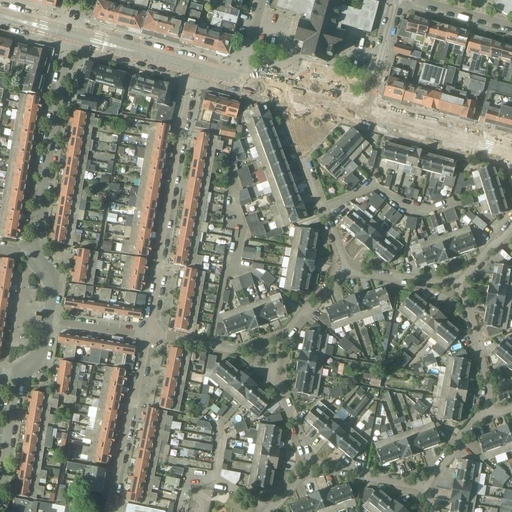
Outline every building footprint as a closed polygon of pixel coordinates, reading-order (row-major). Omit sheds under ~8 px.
[(44,0),(43,5),(55,9),(56,0),(44,0)] [(111,24),(117,25),(121,8),(110,5),(110,0),(97,0),(93,19),(98,20),(98,21),(103,23),(103,22),(106,22),(107,24),(110,24),(111,24)] [(135,0),(122,0),(121,8),(117,25),(116,26),(120,27),(122,26),(122,27),(123,28),(125,29),(127,28),(128,28),(135,0)] [(135,0),(128,28),(140,31),(148,0),(135,0)] [(162,4),(155,33),(156,33),(155,34),(160,35),(162,35),(162,36),(166,37),(166,36),(167,36),(176,0),(163,0),(163,4),(162,4)] [(179,40),(189,2),(180,0),(176,0),(167,36),(167,37),(167,38),(171,39),(172,38),(173,38),(173,39),(178,40),(178,39),(179,40)] [(213,0),(217,1),(218,1),(227,3),(225,8),(239,11),(239,10),(241,11),(242,5),(241,5),(241,2),(234,0),(213,0)] [(277,0),(276,7),(291,11),(291,8),(307,13),(305,22),(299,20),(294,39),(299,41),(297,47),(303,49),(301,55),(325,62),(327,55),(332,57),(333,50),(339,52),(344,32),(338,30),(341,22),(357,26),(356,29),(370,33),(379,3),(378,2),(369,0),(363,0),(361,11),(341,5),(342,0),(340,0),(277,0)] [(508,17),(511,10),(511,0),(495,0),(492,7),(508,17)] [(162,4),(151,1),(143,30),(148,32),(153,34),(154,33),(155,33),(162,4)] [(192,1),(191,1),(180,42),(185,43),(185,44),(191,46),(191,45),(193,46),(197,28),(203,7),(196,5),(197,2),(192,1)] [(216,5),(215,11),(238,17),(240,11),(239,11),(225,8),(216,5)] [(215,11),(214,13),(211,26),(223,29),(221,34),(216,52),(217,52),(218,54),(226,56),(228,55),(238,17),(215,11)] [(402,21),(398,36),(409,39),(410,34),(415,35),(420,19),(418,19),(417,17),(414,16),(412,17),(410,17),(408,22),(402,21)] [(415,35),(414,41),(419,43),(419,45),(423,47),(429,22),(420,19),(415,35)] [(429,22),(423,47),(427,48),(428,46),(433,47),(435,40),(439,25),(429,22)] [(439,25),(435,40),(440,42),(438,50),(438,51),(436,55),(441,56),(449,27),(439,25)] [(441,56),(440,61),(444,62),(447,53),(449,44),(454,45),(458,30),(449,27),(441,56)] [(216,52),(221,34),(209,31),(197,28),(193,46),(204,49),(216,52)] [(454,45),(453,51),(458,52),(457,55),(462,57),(469,32),(466,32),(465,30),(462,29),(460,30),(458,30),(454,45)] [(471,36),(466,56),(472,58),(468,72),(473,73),(474,71),(473,71),(482,39),(471,36)] [(0,39),(0,57),(7,59),(12,43),(0,39)] [(482,39),(473,71),(474,71),(478,72),(482,56),(488,58),(493,42),(482,39)] [(493,42),(488,58),(495,59),(493,67),(498,68),(499,61),(504,45),(493,42)] [(10,74),(20,77),(29,46),(18,43),(17,46),(16,46),(12,61),(12,62),(10,74)] [(40,88),(42,80),(44,72),(47,73),(53,50),(46,49),(46,50),(41,49),(35,45),(34,48),(29,46),(20,77),(18,85),(26,87),(25,93),(41,96),(42,88),(40,88)] [(411,50),(394,45),(392,51),(413,57),(415,51),(411,50)] [(511,47),(504,45),(499,61),(505,62),(501,80),(505,82),(511,55),(511,47)] [(409,67),(408,72),(400,101),(412,104),(416,88),(409,87),(416,62),(411,61),(409,67)] [(91,87),(93,82),(95,73),(93,73),(95,65),(92,64),(93,63),(88,62),(87,63),(86,63),(86,66),(84,65),(77,92),(87,95),(89,86),(91,87)] [(424,107),(436,110),(442,89),(443,85),(443,86),(444,80),(447,72),(447,71),(423,64),(417,89),(416,88),(412,104),(424,107)] [(87,95),(86,97),(91,98),(95,83),(102,85),(106,68),(102,67),(101,68),(99,68),(99,66),(95,65),(93,73),(95,73),(93,82),(91,87),(89,86),(87,95)] [(400,101),(408,72),(390,67),(383,96),(384,96),(384,97),(400,101)] [(459,116),(470,76),(469,76),(469,75),(459,72),(458,77),(464,79),(461,92),(454,90),(455,89),(447,87),(448,85),(451,86),(455,69),(448,67),(447,71),(447,72),(444,80),(443,86),(443,85),(442,89),(436,110),(448,113),(459,116)] [(106,68),(102,85),(110,87),(109,91),(111,92),(114,82),(115,83),(116,77),(115,77),(116,72),(113,71),(113,70),(106,68)] [(114,82),(111,92),(114,92),(115,88),(123,91),(128,75),(125,74),(125,73),(121,72),(121,73),(116,72),(115,77),(116,77),(115,83),(114,82)] [(133,77),(128,97),(134,98),(133,104),(132,108),(136,109),(137,106),(139,106),(140,103),(135,102),(136,99),(138,100),(138,99),(142,86),(144,86),(146,80),(140,79),(141,78),(136,76),(136,77),(133,77)] [(485,79),(472,76),(471,76),(470,76),(459,116),(461,117),(461,118),(467,120),(467,119),(472,120),(478,95),(479,95),(483,91),(486,80),(485,79)] [(136,99),(135,102),(140,103),(139,106),(142,107),(144,102),(149,103),(151,99),(150,99),(155,81),(150,80),(150,81),(146,80),(144,86),(142,86),(138,99),(138,100),(136,99)] [(490,80),(479,122),(479,123),(479,122),(484,123),(483,124),(484,124),(484,123),(511,130),(511,85),(506,84),(500,83),(490,80)] [(155,81),(150,99),(151,99),(158,101),(157,105),(159,105),(163,92),(164,92),(166,84),(162,83),(162,84),(159,84),(160,83),(155,81)] [(169,85),(166,84),(164,92),(163,92),(159,105),(157,105),(155,111),(157,111),(157,113),(155,121),(170,124),(175,104),(172,103),(177,87),(174,86),(174,85),(169,84),(169,85)] [(196,128),(208,130),(217,98),(212,96),(212,95),(209,94),(208,98),(205,97),(203,97),(202,102),(203,102),(196,128)] [(19,95),(18,103),(41,106),(41,104),(39,104),(40,98),(19,95)] [(223,120),(224,116),(228,101),(228,100),(224,99),(224,98),(219,97),(219,98),(217,97),(217,98),(208,130),(220,130),(221,130),(223,120)] [(75,110),(85,111),(108,115),(108,114),(117,116),(117,115),(121,115),(121,108),(118,108),(118,109),(114,108),(114,104),(109,102),(107,102),(106,103),(98,100),(98,101),(76,98),(75,101),(75,103),(75,107),(75,110)] [(220,130),(219,135),(234,138),(236,131),(225,129),(227,122),(228,122),(229,117),(236,119),(240,104),(238,103),(239,102),(234,101),(234,102),(228,101),(224,116),(223,120),(221,130),(220,130)] [(18,103),(17,111),(37,114),(38,109),(40,109),(41,106),(18,103)] [(246,112),(242,113),(247,125),(270,116),(269,112),(267,112),(265,105),(253,110),(251,105),(244,108),(246,112)] [(17,111),(15,120),(35,124),(37,114),(17,111)] [(71,117),(70,119),(99,124),(100,120),(94,119),(95,115),(87,114),(74,112),(73,117),(71,117)] [(270,116),(247,125),(251,136),(273,128),(270,121),(272,121),(270,116)] [(70,119),(70,122),(72,123),(71,128),(91,131),(92,127),(99,129),(99,124),(70,119)] [(130,119),(126,119),(123,120),(122,126),(129,127),(130,119)] [(15,120),(13,130),(34,134),(35,124),(15,120)] [(143,129),(142,130),(171,135),(172,133),(170,132),(171,127),(150,123),(149,127),(143,126),(143,129)] [(71,128),(69,138),(90,141),(91,132),(91,131),(71,128)] [(273,128),(251,136),(255,148),(277,140),(273,128)] [(352,128),(343,137),(360,153),(369,144),(352,128)] [(13,130),(12,140),(32,144),(34,134),(13,130)] [(142,134),(141,138),(147,139),(168,143),(168,137),(171,138),(171,135),(142,130),(142,134)] [(194,139),(193,142),(222,147),(223,142),(220,142),(221,138),(209,136),(197,134),(196,139),(194,139)] [(343,137),(335,146),(352,162),(360,153),(343,137)] [(69,138),(68,148),(88,151),(91,152),(92,142),(90,141),(69,138)] [(147,139),(146,149),(166,153),(168,143),(147,139)] [(12,140),(10,150),(30,154),(32,144),(12,140)] [(277,140),(255,148),(259,159),(281,151),(277,140)] [(193,142),(193,144),(195,144),(194,150),(215,154),(215,150),(222,151),(222,147),(193,142)] [(385,143),(381,159),(388,161),(386,168),(391,170),(398,147),(385,143)] [(335,146),(327,154),(342,168),(344,171),(346,168),(352,162),(335,146)] [(398,147),(391,170),(397,171),(398,164),(404,166),(405,166),(409,150),(398,147)] [(68,148),(66,157),(86,161),(88,151),(68,148)] [(139,148),(137,158),(144,159),(164,163),(166,153),(146,149),(139,148)] [(10,150),(8,160),(29,163),(30,154),(10,150)] [(194,150),(193,159),(213,163),(215,154),(194,150)] [(405,166),(403,173),(415,176),(421,151),(417,150),(416,152),(409,150),(405,166)] [(281,151),(259,159),(263,170),(268,168),(285,162),(281,151)] [(421,151),(415,176),(420,177),(422,170),(428,172),(432,156),(425,154),(426,152),(421,151)] [(327,154),(318,164),(323,168),(335,179),(344,171),(342,168),(327,154)] [(431,178),(428,188),(435,190),(437,182),(438,182),(444,159),(432,156),(428,172),(432,173),(431,178)] [(66,157),(64,167),(70,168),(84,171),(85,170),(94,172),(95,167),(89,166),(90,161),(86,161),(66,157)] [(142,168),(142,169),(162,173),(163,168),(164,163),(144,159),(142,168)] [(191,168),(191,169),(211,173),(215,174),(217,164),(213,163),(193,159),(191,168)] [(438,182),(436,190),(438,191),(445,185),(453,187),(455,179),(452,178),(453,172),(456,162),(444,159),(438,182)] [(7,168),(7,170),(27,174),(28,168),(29,163),(8,160),(7,168)] [(268,168),(263,170),(267,181),(290,173),(288,168),(285,162),(268,168)] [(463,182),(461,189),(473,185),(474,185),(497,178),(493,166),(477,171),(479,177),(463,182)] [(64,168),(63,177),(83,181),(84,171),(70,168),(64,167),(64,168)] [(250,173),(247,167),(236,171),(239,181),(245,179),(244,175),(250,173)] [(142,169),(140,179),(161,182),(162,173),(142,169)] [(191,169),(189,180),(209,183),(211,173),(191,169)] [(7,170),(5,180),(25,184),(27,174),(7,170)] [(250,175),(250,173),(244,175),(245,179),(239,181),(242,189),(254,184),(252,179),(250,175)] [(267,181),(260,184),(264,196),(272,193),(271,192),(294,184),(290,173),(267,181)] [(351,189),(355,185),(351,181),(355,178),(350,173),(343,181),(351,189)] [(455,187),(461,189),(465,175),(459,174),(455,187)] [(101,175),(100,183),(108,185),(110,177),(101,175)] [(63,177),(61,187),(81,191),(83,181),(63,177)] [(497,178),(474,185),(475,190),(482,188),(484,194),(500,189),(497,178)] [(140,179),(139,189),(159,192),(161,182),(140,179)] [(5,180),(3,190),(24,194),(25,184),(5,180)] [(189,180),(187,189),(208,193),(209,183),(189,180)] [(111,183),(110,190),(119,192),(120,185),(111,183)] [(294,184),(271,192),(272,193),(275,204),(298,196),(294,184)] [(61,187),(59,197),(79,200),(80,197),(81,191),(61,187)] [(139,189),(137,198),(157,202),(159,192),(139,189)] [(187,189),(186,199),(206,203),(208,193),(187,189)] [(486,201),(479,203),(481,208),(504,201),(500,189),(484,194),(486,201)] [(3,190),(2,200),(22,203),(24,194),(3,190)] [(376,210),(384,202),(384,201),(375,194),(372,199),(376,202),(372,207),(376,210)] [(435,203),(435,204),(443,201),(441,195),(437,195),(437,197),(436,199),(435,203)] [(276,204),(270,207),(274,217),(304,206),(302,202),(300,203),(298,196),(275,204),(276,204)] [(59,197),(58,207),(78,210),(79,200),(59,197)] [(137,198),(135,208),(156,212),(157,202),(137,198)] [(471,198),(460,202),(462,207),(473,203),(471,198)] [(186,199),(184,209),(204,213),(206,203),(186,199)] [(2,200),(0,210),(21,213),(22,203),(2,200)] [(504,201),(481,208),(482,212),(482,213),(490,211),(492,217),(508,212),(504,201)] [(304,206),(274,217),(278,229),(281,228),(284,227),(307,219),(304,211),(305,211),(304,206)] [(355,206),(340,224),(348,231),(363,213),(355,206)] [(58,207),(56,217),(76,220),(77,220),(78,210),(58,207)] [(135,208),(133,218),(154,222),(156,212),(135,208)] [(184,209),(182,219),(202,222),(205,223),(207,213),(204,213),(184,209)] [(0,210),(0,219),(19,223),(21,213),(0,210)] [(448,210),(443,212),(447,223),(453,221),(457,220),(456,214),(450,216),(448,210)] [(389,221),(394,225),(401,216),(397,212),(389,221)] [(363,213),(348,231),(356,237),(371,219),(363,213)] [(108,214),(107,222),(114,223),(116,215),(108,214)] [(248,227),(249,230),(255,228),(253,223),(258,220),(256,214),(245,218),(248,227)] [(468,219),(482,231),(487,226),(476,217),(472,214),(468,219)] [(56,217),(54,227),(74,230),(76,220),(56,217)] [(133,218),(132,228),(152,232),(154,222),(133,218)] [(0,219),(0,228),(20,231),(20,229),(18,229),(19,223),(0,219)] [(182,219),(180,229),(200,233),(206,234),(208,224),(205,223),(202,222),(182,219)] [(356,237),(355,239),(363,245),(379,226),(371,219),(356,237)] [(251,237),(265,235),(265,234),(266,234),(262,225),(269,223),(268,220),(259,223),(258,220),(253,223),(255,228),(249,230),(251,235),(251,237)] [(379,226),(363,245),(371,252),(372,251),(387,233),(379,226)] [(52,231),(51,234),(80,239),(80,235),(74,234),(74,230),(54,227),(54,231),(52,231)] [(468,227),(458,230),(466,252),(476,249),(468,227)] [(0,228),(0,236),(16,239),(17,234),(19,234),(20,231),(0,228)] [(131,234),(130,238),(150,242),(152,232),(132,228),(131,234)] [(278,230),(273,231),(275,237),(284,234),(281,228),(278,229),(278,230)] [(295,228),(293,238),(316,242),(318,232),(295,228)] [(180,229),(179,239),(199,242),(200,233),(180,229)] [(458,230),(449,234),(456,256),(466,252),(458,230)] [(273,231),(266,234),(265,234),(265,235),(267,240),(275,237),(273,231)] [(387,233),(372,251),(380,257),(395,240),(387,233)] [(51,234),(51,237),(53,237),(52,243),(69,246),(72,246),(73,242),(79,244),(80,239),(51,234)] [(429,241),(436,262),(437,264),(447,261),(439,237),(437,238),(436,234),(429,237),(430,240),(429,241)] [(449,234),(439,237),(447,261),(457,257),(456,256),(449,234)] [(123,241),(122,245),(151,250),(152,247),(149,247),(150,242),(130,238),(129,242),(123,241)] [(293,238),(291,248),(314,252),(316,242),(293,238)] [(179,239),(177,248),(197,252),(199,243),(199,242),(179,239)] [(423,239),(418,241),(419,244),(426,266),(436,262),(429,241),(424,242),(423,239)] [(395,240),(380,257),(388,264),(403,246),(395,240)] [(102,249),(111,250),(112,243),(103,242),(102,249)] [(419,244),(409,248),(417,269),(426,266),(419,244)] [(121,249),(121,253),(127,254),(148,258),(149,252),(151,253),(151,250),(122,245),(121,249)] [(174,253),(173,256),(202,261),(203,257),(196,256),(197,252),(177,248),(176,254),(174,253)] [(291,248),(289,258),(314,263),(316,252),(314,252),(291,248)] [(243,252),(242,258),(253,261),(255,250),(250,249),(249,253),(243,252)] [(74,255),(74,258),(97,261),(98,253),(78,250),(77,256),(74,255)] [(127,256),(125,265),(148,269),(148,266),(146,266),(147,260),(127,256)] [(173,256),(173,258),(175,259),(174,265),(194,268),(195,264),(201,265),(202,261),(173,256)] [(74,258),(73,260),(76,261),(75,266),(96,270),(101,270),(103,262),(97,261),(74,258)] [(289,258),(287,269),(310,273),(312,273),(314,263),(289,258)] [(0,259),(0,269),(13,272),(15,262),(0,259)] [(511,267),(495,264),(493,275),(511,278),(511,267)] [(125,265),(124,273),(144,276),(145,271),(147,271),(148,269),(125,265)] [(72,271),(71,274),(94,278),(96,270),(75,266),(74,271),(72,271)] [(0,269),(0,280),(11,282),(13,272),(0,269)] [(185,269),(183,279),(203,283),(205,273),(185,269)] [(287,269),(286,278),(308,283),(310,273),(287,269)] [(124,273),(122,281),(145,285),(145,282),(143,282),(144,276),(124,273)] [(71,274),(71,276),(74,277),(73,282),(93,286),(94,278),(71,274)] [(250,274),(238,278),(240,284),(245,282),(247,288),(247,289),(254,286),(250,274)] [(511,278),(493,275),(491,285),(511,288),(511,278)] [(286,278),(284,289),(306,294),(308,283),(286,278)] [(183,279),(181,289),(201,292),(203,283),(183,279)] [(0,280),(0,290),(10,292),(11,282),(0,280)] [(122,281),(121,289),(141,293),(142,287),(144,287),(145,285),(122,281)] [(489,284),(487,295),(511,300),(511,298),(511,288),(491,285),(489,284)] [(65,298),(64,307),(77,309),(81,286),(75,285),(73,299),(65,298)] [(81,286),(77,309),(90,311),(91,302),(84,301),(86,286),(81,286)] [(384,288),(373,292),(381,314),(392,310),(384,288)] [(91,302),(90,311),(102,313),(106,289),(101,289),(100,289),(98,303),(91,302)] [(106,289),(102,313),(115,315),(116,306),(109,305),(111,290),(106,289)] [(181,289),(179,299),(200,303),(202,293),(201,293),(201,292),(181,289)] [(0,290),(0,300),(9,302),(10,292),(0,290)] [(364,295),(372,317),(381,314),(373,292),(364,295)] [(116,306),(115,315),(127,317),(131,293),(126,293),(123,307),(116,306)] [(131,293),(127,317),(140,319),(142,310),(134,309),(135,300),(136,294),(131,293)] [(364,293),(353,297),(362,320),(364,326),(374,323),(372,317),(364,295),(364,293)] [(398,311),(397,311),(406,318),(421,300),(413,293),(398,311)] [(270,297),(277,319),(287,316),(284,309),(280,294),(270,297)] [(487,295),(485,305),(487,306),(510,310),(511,300),(487,295)] [(270,297),(260,301),(267,323),(277,319),(270,297)] [(353,297),(344,300),(344,302),(352,324),(362,320),(353,297)] [(179,299),(178,309),(198,313),(200,303),(179,299)] [(0,310),(7,312),(9,302),(0,300),(0,310)] [(421,300),(406,318),(413,324),(428,307),(421,300)] [(260,301),(250,304),(258,328),(268,325),(267,323),(260,301)] [(344,302),(334,305),(342,327),(352,324),(344,302)] [(250,304),(240,308),(247,330),(248,332),(258,328),(250,304)] [(322,314),(318,319),(329,329),(331,328),(332,331),(342,327),(334,305),(325,309),(326,313),(322,314)] [(428,307),(413,324),(421,331),(438,312),(430,305),(428,307)] [(487,306),(485,316),(508,320),(510,310),(487,306)] [(240,308),(231,311),(238,333),(247,330),(240,308)] [(178,309),(176,319),(196,322),(198,313),(178,309)] [(217,324),(215,335),(221,336),(222,335),(227,333),(228,337),(238,333),(231,311),(220,315),(222,319),(219,318),(218,318),(217,324)] [(438,312),(421,331),(429,338),(445,320),(446,319),(438,312)] [(485,316),(483,326),(487,327),(486,331),(488,338),(502,333),(503,330),(506,330),(508,320),(485,316)] [(176,319),(174,329),(194,332),(196,322),(176,319)] [(429,338),(426,341),(429,343),(428,345),(433,349),(437,344),(452,326),(445,320),(429,338)] [(305,331),(304,341),(327,345),(328,335),(325,335),(326,332),(315,322),(310,328),(310,332),(305,331)] [(452,326),(437,344),(445,351),(460,333),(452,326)] [(362,337),(363,336),(366,344),(370,343),(366,330),(360,332),(362,337)] [(59,335),(57,343),(66,344),(63,359),(68,360),(72,337),(59,335)] [(72,337),(68,360),(73,361),(76,346),(83,347),(85,339),(72,337)] [(85,339),(83,347),(91,348),(88,363),(94,364),(97,341),(85,339)] [(503,341),(493,353),(501,360),(511,346),(511,339),(508,345),(503,341)] [(97,341),(94,364),(99,365),(99,364),(100,359),(107,360),(108,351),(109,351),(110,343),(97,341)] [(304,341),(302,351),(325,356),(327,345),(304,341)] [(110,343),(109,351),(116,353),(114,367),(119,368),(123,345),(110,343)] [(123,345),(119,368),(124,368),(132,370),(133,365),(124,363),(126,354),(134,356),(135,347),(123,345)] [(511,346),(501,360),(509,367),(511,362),(511,346)] [(171,349),(169,359),(189,363),(191,352),(184,351),(171,349)] [(448,357),(446,367),(468,372),(470,361),(466,360),(467,356),(465,350),(451,355),(451,358),(448,357)] [(201,351),(198,364),(204,365),(207,352),(201,351)] [(300,351),(298,361),(323,366),(325,356),(302,351),(300,351)] [(217,357),(208,355),(206,369),(211,371),(215,366),(215,363),(217,357)] [(387,364),(389,364),(393,365),(395,356),(388,355),(387,364)] [(393,366),(404,368),(409,361),(402,355),(393,366)] [(169,359),(167,369),(187,373),(189,363),(169,359)] [(220,364),(208,378),(209,378),(217,384),(231,367),(223,360),(220,364)] [(57,367),(56,370),(79,373),(83,374),(84,374),(86,366),(86,365),(65,362),(60,361),(59,367),(57,367)] [(298,361),(296,372),(298,372),(321,376),(323,366),(298,361)] [(104,375),(127,380),(127,377),(125,377),(126,371),(113,368),(113,369),(105,367),(105,368),(104,375)] [(231,367),(217,384),(225,391),(239,374),(231,367)] [(439,376),(439,377),(466,382),(468,372),(446,367),(445,368),(440,367),(439,376)] [(167,369),(165,378),(185,382),(187,373),(167,369)] [(56,370),(56,372),(58,372),(57,378),(78,381),(81,381),(82,382),(83,374),(79,373),(56,370)] [(239,374),(225,391),(232,398),(248,379),(241,372),(239,374)] [(298,372),(296,382),(319,386),(321,376),(298,372)] [(102,383),(102,384),(123,388),(124,382),(126,383),(127,380),(104,375),(102,383)] [(370,385),(380,387),(382,377),(372,375),(371,380),(370,385)] [(439,377),(437,385),(442,386),(442,388),(467,393),(468,382),(466,382),(439,377)] [(54,383),(54,386),(76,389),(78,381),(57,378),(56,383),(54,383)] [(165,378),(163,388),(183,392),(185,382),(165,378)] [(248,379),(232,398),(233,398),(240,405),(241,404),(241,405),(256,387),(257,386),(248,379)] [(296,382),(294,393),(317,397),(319,386),(296,382)] [(102,384),(100,392),(123,396),(124,394),(122,394),(123,388),(102,384)] [(54,386),(53,388),(55,388),(55,394),(75,397),(76,389),(54,386)] [(256,387),(241,405),(249,411),(263,394),(256,387)] [(163,388),(161,398),(181,402),(183,392),(163,388)] [(360,388),(356,393),(361,397),(365,392),(360,388)] [(442,388),(440,398),(463,402),(463,403),(465,403),(467,393),(442,388)] [(353,411),(350,414),(354,418),(357,414),(369,400),(374,397),(377,397),(378,391),(370,390),(369,395),(367,394),(365,397),(353,411)] [(29,397),(28,399),(58,404),(58,400),(52,399),(53,395),(32,392),(31,397),(29,397)] [(100,392),(98,401),(119,405),(121,399),(123,399),(123,396),(100,392)] [(398,419),(388,392),(384,394),(382,394),(380,400),(385,398),(393,421),(396,429),(401,427),(400,424),(398,419)] [(263,394),(249,411),(257,418),(271,401),(263,394)] [(202,395),(199,407),(207,408),(209,396),(207,396),(202,395)] [(161,398),(159,408),(172,411),(172,410),(179,412),(181,402),(161,398)] [(440,398),(438,409),(461,413),(463,403),(463,402),(440,398)] [(28,399),(28,402),(31,402),(30,408),(50,411),(51,407),(57,408),(58,404),(28,399)] [(98,401),(97,410),(118,414),(119,405),(98,401)] [(353,411),(353,410),(358,405),(353,401),(348,406),(348,407),(345,410),(350,414),(353,411)] [(319,402),(304,419),(312,426),(327,408),(319,402)] [(26,413),(25,416),(55,420),(56,416),(50,415),(50,414),(50,411),(30,408),(29,413),(26,413)] [(143,417),(172,423),(173,418),(166,417),(167,413),(147,408),(145,415),(143,414),(143,417)] [(327,408),(312,426),(320,433),(335,415),(327,408)] [(438,409),(436,419),(459,423),(461,413),(438,409)] [(95,419),(116,423),(118,414),(97,410),(95,419)] [(320,433),(319,434),(327,441),(343,422),(335,415),(320,433)] [(25,416),(25,418),(28,418),(27,424),(48,427),(48,423),(54,424),(55,421),(55,420),(25,416)] [(143,417),(142,419),(144,420),(143,425),(164,429),(164,425),(171,427),(172,423),(143,417)] [(95,419),(93,429),(114,433),(116,423),(95,419)] [(420,420),(411,423),(413,430),(421,452),(421,451),(431,448),(423,426),(420,420)] [(343,422),(327,441),(335,448),(336,446),(351,429),(343,422)] [(433,423),(423,426),(431,448),(441,444),(433,423)] [(27,424),(25,434),(46,437),(51,438),(51,437),(52,428),(48,427),(27,424)] [(250,428),(249,433),(257,435),(257,434),(280,438),(282,428),(259,424),(258,430),(250,428)] [(140,430),(140,432),(168,438),(169,434),(163,433),(164,429),(143,425),(142,430),(140,430)] [(511,442),(506,426),(496,430),(497,432),(497,431),(505,453),(511,450),(511,442)] [(86,427),(85,436),(113,442),(114,442),(115,439),(113,439),(114,433),(93,429),(90,428),(86,427)] [(351,429),(336,446),(344,453),(359,436),(351,429)] [(413,430),(403,433),(412,457),(422,453),(421,451),(421,452),(413,430)] [(388,432),(381,434),(384,440),(391,462),(401,459),(393,437),(391,431),(388,432)] [(497,432),(487,435),(495,457),(497,464),(507,460),(505,453),(497,431),(497,432)] [(140,432),(139,435),(141,435),(140,441),(164,446),(164,445),(167,446),(167,443),(168,438),(140,432)] [(245,433),(244,438),(256,440),(255,444),(278,449),(280,438),(257,434),(257,435),(245,433)] [(403,433),(393,437),(401,459),(402,460),(412,457),(403,433)] [(25,434),(24,444),(45,447),(44,448),(51,449),(53,438),(51,437),(51,438),(46,437),(25,434)] [(487,435),(477,439),(485,460),(495,457),(487,435)] [(85,436),(84,440),(90,441),(90,445),(111,449),(112,444),(114,444),(114,442),(113,442),(85,436)] [(359,436),(344,453),(352,460),(367,442),(359,436)] [(384,440),(374,444),(381,466),(391,462),(384,440)] [(140,441),(138,450),(159,454),(163,455),(164,446),(140,441)] [(24,444),(22,454),(43,457),(44,448),(45,447),(24,444)] [(255,444),(254,455),(278,459),(280,449),(278,449),(255,444)] [(83,447),(82,452),(110,457),(111,455),(109,454),(111,449),(90,445),(89,448),(83,447)] [(138,450),(136,460),(156,464),(159,454),(138,450)] [(82,452),(81,455),(87,457),(87,461),(94,462),(94,463),(107,465),(108,459),(110,460),(110,457),(82,452)] [(22,454),(21,464),(41,467),(43,457),(22,454)] [(254,455),(251,465),(274,470),(276,470),(278,459),(254,455)] [(136,460),(134,470),(154,474),(156,464),(136,460)] [(459,460),(457,470),(480,474),(482,464),(459,460)] [(68,463),(67,470),(76,472),(76,470),(82,471),(81,477),(75,476),(73,488),(101,494),(106,470),(68,463)] [(17,469),(17,471),(47,476),(47,472),(41,471),(41,467),(21,464),(20,469),(17,469)] [(251,469),(250,475),(272,480),(274,470),(251,465),(251,469)] [(502,478),(505,474),(506,473),(498,466),(494,471),(502,478)] [(131,475),(130,477),(159,483),(160,479),(160,478),(154,477),(154,474),(134,470),(133,476),(131,475)] [(220,477),(234,485),(239,480),(241,474),(226,471),(221,470),(220,477)] [(455,480),(455,481),(478,485),(480,474),(457,470),(455,480)] [(17,471),(16,474),(19,474),(18,479),(39,483),(39,479),(46,480),(47,476),(17,471)] [(502,478),(494,471),(490,476),(493,478),(498,482),(502,478)] [(250,475),(248,486),(250,486),(270,490),(272,480),(250,475)] [(130,477),(130,480),(132,481),(131,486),(151,490),(157,491),(159,483),(130,477)] [(166,478),(165,484),(178,487),(179,487),(180,481),(180,480),(166,478)] [(498,482),(493,478),(491,487),(502,489),(503,485),(506,481),(502,478),(498,482)] [(15,485),(14,487),(44,492),(45,487),(38,486),(39,483),(18,479),(17,485),(15,485)] [(453,480),(452,491),(476,495),(478,485),(455,481),(455,480),(453,480)] [(348,484),(338,487),(346,509),(356,506),(355,502),(357,502),(360,488),(353,486),(350,488),(348,484)] [(128,491),(127,494),(156,499),(157,495),(150,493),(151,490),(131,486),(130,491),(128,491)] [(14,487),(14,490),(16,490),(15,496),(36,499),(37,495),(43,496),(44,492),(14,487)] [(338,487),(329,491),(336,511),(337,511),(346,509),(338,487)] [(328,489),(318,493),(325,511),(336,511),(329,491),(328,489)] [(364,489),(362,502),(364,504),(362,507),(368,511),(371,511),(385,496),(377,489),(374,492),(372,490),(364,489)] [(452,491),(450,501),(452,501),(475,505),(476,495),(452,491)] [(62,501),(63,493),(58,492),(55,505),(65,507),(76,509),(77,509),(78,505),(61,502),(61,501),(62,501)] [(325,511),(318,493),(308,496),(309,498),(313,511),(325,511)] [(127,494),(126,496),(128,497),(127,502),(148,506),(149,502),(155,503),(156,499),(127,494)] [(385,496),(371,511),(385,511),(393,503),(393,502),(385,496)] [(313,511),(309,498),(299,502),(302,511),(313,511)] [(25,511),(27,502),(28,502),(28,501),(27,501),(15,499),(14,505),(21,506),(20,511),(21,511),(20,511),(25,511)] [(36,511),(38,502),(33,501),(33,503),(28,502),(27,502),(25,511),(36,511)] [(393,503),(385,511),(398,511),(403,508),(394,501),(393,502),(393,503)] [(452,501),(450,511),(453,511),(473,511),(475,505),(452,501)] [(302,511),(299,502),(289,505),(291,511),(302,511)] [(50,511),(51,510),(52,505),(45,503),(45,504),(44,510),(46,511),(45,511),(50,511)]
